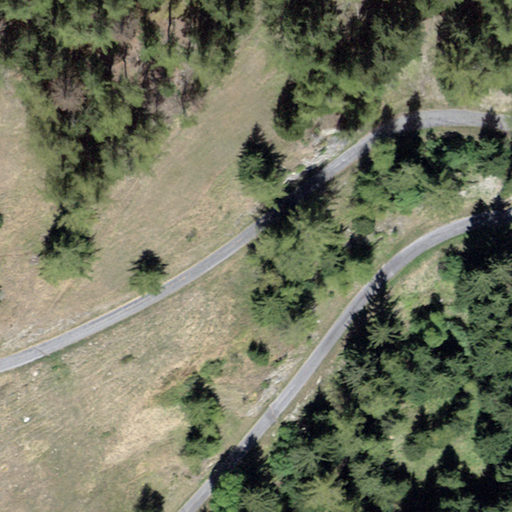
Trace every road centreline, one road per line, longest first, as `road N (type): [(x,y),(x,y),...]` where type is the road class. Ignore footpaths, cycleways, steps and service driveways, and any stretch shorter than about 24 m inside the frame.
road 1 (track): [(511,121),(433,115),(388,127),(177,272),(0,364)]
road 2 (track): [(172,511),(390,261),(439,231),(511,212)]
